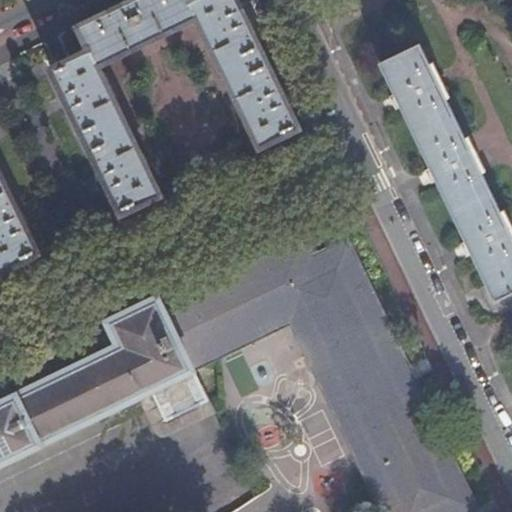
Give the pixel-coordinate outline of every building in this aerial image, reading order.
[(44,68),(115,215),(153,196),(92,67),(193,18),(255,148),(295,128),(233,0),(121,0),(71,24),(83,49),(44,68)] [(374,64),(490,301),(511,290),(511,246),(507,235),(510,233),(504,221),(500,223),(471,162),(475,160),(468,148),(465,150),(435,88),(438,86),(432,74),(429,76),(413,45),(374,64)] [(0,270),(34,254),(0,182),(0,270)] [(161,313),(187,369),(286,320),(379,511),(468,511),(473,510),(341,238),(308,254),(298,233),(173,294),(178,304),(161,313)] [(0,460),(145,391),(161,422),(202,402),(187,369),(161,313),(153,296),(99,321),(112,348),(0,400),(0,460)]
